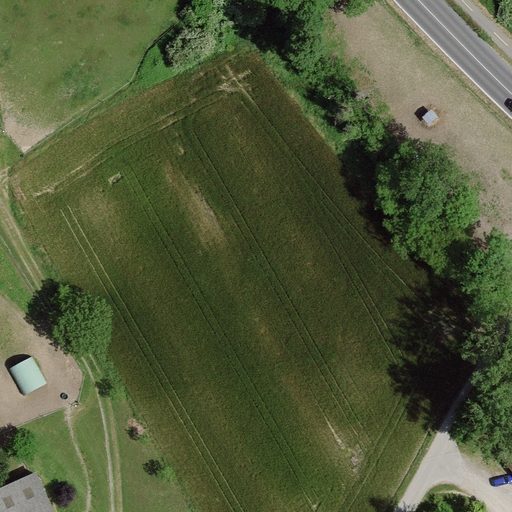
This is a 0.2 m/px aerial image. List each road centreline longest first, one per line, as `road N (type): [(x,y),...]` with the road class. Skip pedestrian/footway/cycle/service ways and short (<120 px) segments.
road 1 (unclassified): [(511,331),(404,511)]
road 2 (secondary): [(419,0),(511,93)]
